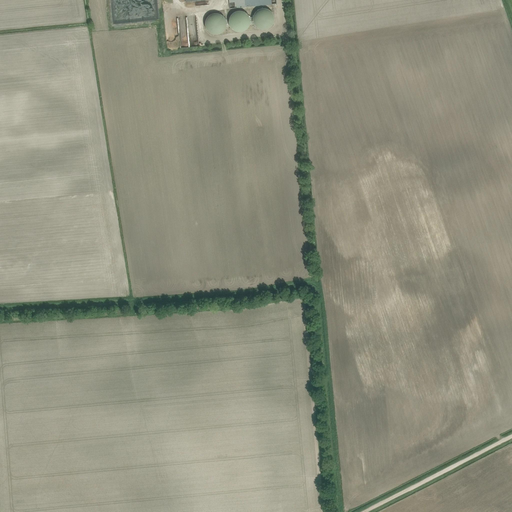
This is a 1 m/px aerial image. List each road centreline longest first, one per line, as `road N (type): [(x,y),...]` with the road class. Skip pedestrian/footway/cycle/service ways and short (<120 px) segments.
road 1 (track): [(511,439),(369,511)]
road 2 (unknown): [(172,0),(193,14),(204,37),(264,32),(275,0)]
